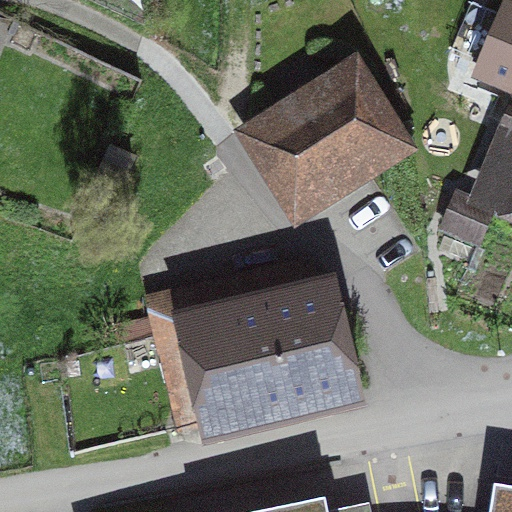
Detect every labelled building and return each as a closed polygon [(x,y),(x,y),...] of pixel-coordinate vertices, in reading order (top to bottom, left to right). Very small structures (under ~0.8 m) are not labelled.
[(511,163),(500,191),(511,196),(511,9),(507,7),(486,56),(511,66),(511,163)] [(256,142),(295,205),(394,142),(355,81),(256,142)] [(182,429),(341,392),(311,268),(224,288),(231,319),(160,335),(182,429)] [(511,511),(511,488),(494,486),(489,511),(511,511)] [(326,511),(324,500),(264,511),(326,511)]
